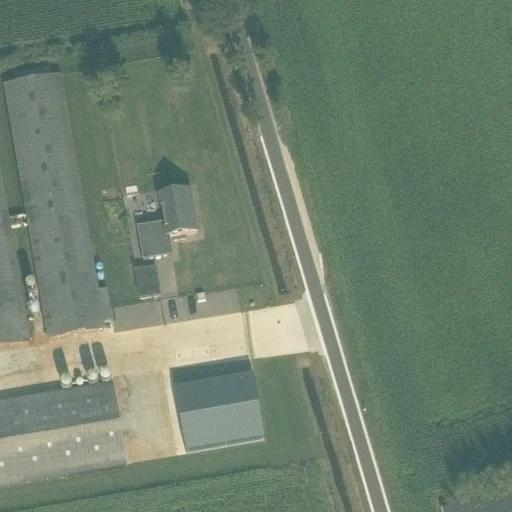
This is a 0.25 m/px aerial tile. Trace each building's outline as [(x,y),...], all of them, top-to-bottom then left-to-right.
[(0,350),(29,345),(10,231),(29,228),(49,341),(104,332),(103,326),(97,293),(60,77),(5,87),(28,218),(8,221),(0,175),(0,350)] [(151,193),(126,197),(128,208),(153,205),(151,193)] [(165,226),(137,230),(143,264),(173,258),(170,240),(197,235),(190,194),(170,197),(161,199),(165,226)] [(137,301),(160,296),(153,268),(131,273),(137,301)] [(107,292),(97,293),(103,326),(112,324),(107,292)] [(254,379),(175,393),(186,456),(265,442),(254,379)] [(0,487),(127,466),(113,388),(0,406),(0,487)] [(511,511),(511,489),(437,507),(438,511),(511,511)]
